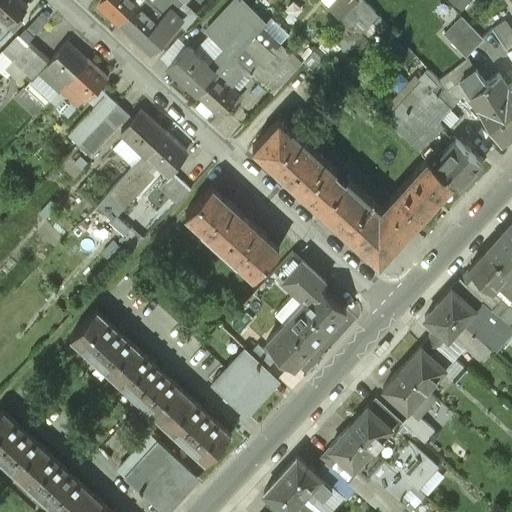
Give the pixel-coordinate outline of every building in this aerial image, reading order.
[(0,0),(0,18),(3,15),(14,25),(23,16),(18,11),(27,0),(0,0)] [(99,0),(99,1),(119,20),(137,0),(99,0)] [(137,0),(119,20),(150,49),(181,16),(171,8),(178,0),(137,0)] [(241,0),(233,0),(206,30),(224,47),(209,63),(189,44),(168,67),(198,94),(244,45),(265,22),(241,0)] [(364,0),(359,0),(339,22),(342,25),(353,37),(376,12),(364,0)] [(482,36),(462,15),(444,32),(465,53),(482,36)] [(511,35),(503,16),(490,22),(500,44),(511,38),(511,35)] [(353,37),(342,25),(333,33),(345,47),(354,39),(353,37)] [(18,29),(3,46),(13,55),(28,38),(18,29)] [(33,74),(16,92),(35,110),(50,94),(87,55),(68,36),(49,57),(33,74)] [(49,57),(28,38),(13,55),(33,74),(49,57)] [(276,47),(270,42),(265,48),(271,53),(262,62),(262,63),(258,60),(249,70),(262,81),(274,92),(302,62),(290,51),(285,57),(275,48),(276,47)] [(244,45),(198,94),(217,113),(238,91),(227,81),(231,78),(233,79),(245,67),(249,70),(258,60),(262,63),(262,62),(244,45)] [(13,55),(3,46),(0,48),(0,65),(2,67),(13,55)] [(322,62),(311,52),(304,60),(314,70),(322,62)] [(87,55),(50,94),(67,111),(82,95),(81,95),(85,92),(93,99),(100,91),(93,85),(106,73),(87,55)] [(467,57),(439,78),(458,98),(468,91),(460,79),(475,68),(467,57)] [(439,78),(428,67),(425,69),(438,83),(433,88),(450,107),(458,98),(439,78)] [(475,68),(460,79),(468,91),(469,92),(485,81),(475,68)] [(420,95),(409,106),(401,99),(385,116),(428,156),(434,161),(442,153),(430,140),(442,126),(437,121),(450,107),(433,88),(438,83),(425,69),(417,76),(420,78),(411,87),(420,95)] [(507,85),(498,72),(485,81),(469,92),(468,93),(487,119),(502,140),(511,133),(511,82),(511,81),(507,85)] [(106,90),(88,108),(99,118),(115,99),(106,90)] [(99,118),(80,139),(91,150),(128,110),(116,99),(115,99),(99,118)] [(88,108),(69,129),(80,139),(99,118),(88,108)] [(136,109),(121,125),(126,130),(113,144),(133,163),(166,128),(146,109),(141,114),(136,109)] [(336,167),(292,127),(292,128),(279,116),(253,144),(320,206),(321,205),(345,179),(334,169),(336,167)] [(133,163),(96,203),(111,217),(153,172),(147,166),(154,158),(166,169),(186,147),(166,128),(133,163)] [(454,180),(460,185),(483,161),(456,137),(435,161),(454,180)] [(380,207),(347,176),(345,179),(321,205),(379,260),(454,180),(435,161),(434,161),(428,156),(380,207)] [(173,170),(159,185),(174,199),(188,183),(173,170)] [(267,232),(225,191),(223,193),(211,182),(187,207),(204,224),(202,226),(236,258),(237,256),(253,272),(278,246),(266,234),(267,232)] [(511,273),(511,239),(504,232),(487,250),(510,272),(511,273)] [(510,272),(487,250),(469,269),(480,280),(492,291),(510,272)] [(469,269),(461,278),(473,288),(480,280),(469,269)] [(473,288),(461,278),(461,279),(465,283),(463,285),(458,281),(439,302),(463,323),(491,348),(507,331),(478,306),(485,299),(473,288)] [(319,284),(301,303),(327,327),(345,308),(336,299),(339,296),(336,293),(334,295),(329,290),(328,292),(319,284)] [(463,323),(439,302),(426,316),(439,328),(449,337),(463,323)] [(301,303),(284,321),(311,345),(327,327),(301,303)] [(141,350),(96,308),(70,335),(114,378),(141,350)] [(311,345),(284,321),(266,340),(274,348),(273,349),(278,354),(275,357),(280,361),(284,357),(292,365),(311,345)] [(449,337),(439,328),(431,337),(441,346),(449,337)] [(441,346),(431,337),(423,346),(433,355),(441,346)] [(275,358),(257,342),(250,350),(268,366),(275,358)] [(242,409),(275,373),(268,366),(250,350),(245,345),(212,381),(242,409)] [(427,388),(446,368),(433,355),(423,346),(404,367),(427,388)] [(184,393),(141,350),(114,378),(159,420),(184,393)] [(407,408),(427,388),(404,367),(384,386),(407,408)] [(228,433),(184,393),(159,420),(203,461),(228,433)] [(438,470),(369,405),(350,425),(373,448),(418,490),(438,470)] [(47,450),(3,409),(0,411),(0,457),(21,478),(47,450)] [(373,448),(350,425),(331,445),(341,456),(354,468),(373,448)] [(123,477),(152,504),(185,470),(156,443),(123,477)] [(341,456),(331,445),(322,455),(333,465),(341,456)] [(72,511),(92,491),(47,450),(21,478),(57,511),(72,511)] [(313,484),(321,475),(298,454),(281,472),(305,494),(313,484)] [(297,503),(305,494),(281,472),(264,490),(289,511),(297,503)] [(338,490),(321,475),(313,484),(330,499),(338,490)] [(113,511),(92,491),(72,511),(113,511)] [(307,511),(297,503),(289,511),(307,511)]
